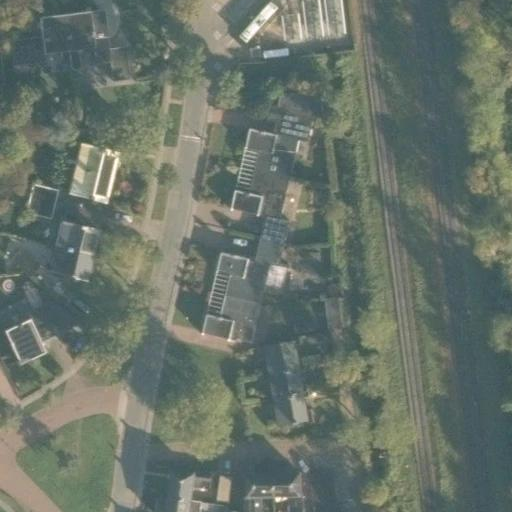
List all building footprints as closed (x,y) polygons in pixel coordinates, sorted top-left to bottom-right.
[(62,15),(67,51),(70,70),(79,69),(77,56),(94,54),(95,64),(110,62),(113,81),(129,78),(125,46),(108,48),(103,10),(62,15)] [(67,51),(62,15),(38,18),(40,37),(12,41),(14,65),(44,61),(43,54),(67,51)] [(253,172),(288,181),(298,141),(306,143),(309,130),(313,116),(320,118),(323,119),(321,103),(320,90),(299,92),(280,94),(277,106),(291,110),(288,125),(284,124),(282,137),(273,135),(248,130),(244,147),(258,150),(253,172)] [(93,117),(80,114),(77,126),(91,129),(93,117)] [(80,144),(73,169),(111,178),(117,153),(90,146),(93,132),(69,127),(65,140),(80,144)] [(111,178),(73,169),(67,195),(104,204),(111,178)] [(288,181),(253,172),(248,194),(234,191),(230,208),(264,215),(259,238),(283,244),(288,221),(279,219),(288,181)] [(31,184),(27,199),(53,205),(57,190),(31,184)] [(49,219),(53,205),(27,199),(24,213),(49,219)] [(54,247),(92,256),(98,232),(61,222),(54,247)] [(283,244),(259,238),(254,261),(220,253),(215,270),(229,273),(224,295),(259,304),(268,265),(277,267),(283,244)] [(92,256),(54,247),(48,272),(85,281),(92,256)] [(38,266),(18,249),(9,260),(29,277),(38,266)] [(259,304),(224,295),(218,317),(205,314),(201,332),(250,342),(259,304)] [(342,328),(339,297),(324,299),(328,330),(342,328)] [(28,318),(2,330),(16,360),(15,361),(17,365),(44,352),(39,341),(38,339),(43,336),(45,339),(79,322),(50,300),(42,304),(40,305),(31,309),(25,312),(28,318)] [(314,331),(311,315),(293,318),(296,334),(314,331)] [(298,368),(298,371),(304,370),(302,358),(297,359),(294,341),(264,346),(269,372),(298,368)] [(321,363),(319,355),(303,358),(305,366),(321,363)] [(269,372),(273,399),(303,394),(303,396),(308,396),(306,383),(301,384),(298,371),(298,368),(269,372)] [(303,394),(273,399),(278,426),(307,421),(308,423),(312,423),(310,410),(305,411),(303,396),(303,394)] [(168,497),(202,502),(191,500),(193,487),(209,489),(211,473),(194,471),(193,473),(172,470),(168,497)] [(272,474),(273,497),(287,497),(287,511),(302,511),(302,496),(300,496),(299,473),(272,474)] [(310,487),(332,484),(330,473),(309,476),(310,487)] [(261,511),(261,497),(273,497),(272,474),(245,475),(245,497),(244,497),(243,511),(261,511)] [(231,478),(220,477),(216,500),(227,502),(231,478)] [(333,494),(332,484),(310,487),(312,497),(333,494)] [(335,505),(333,494),(312,497),(313,508),(335,505)] [(200,511),(202,502),(168,497),(165,511),(200,511)]
